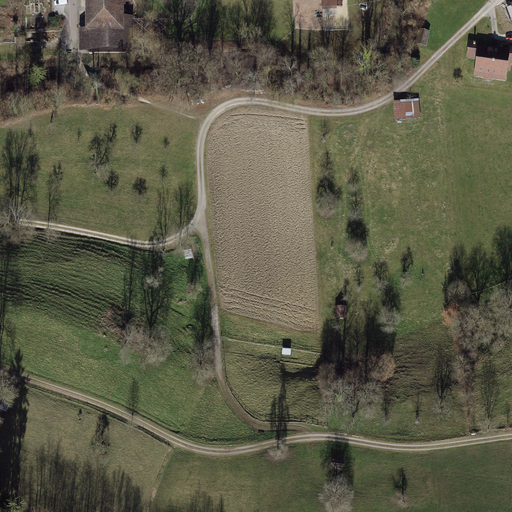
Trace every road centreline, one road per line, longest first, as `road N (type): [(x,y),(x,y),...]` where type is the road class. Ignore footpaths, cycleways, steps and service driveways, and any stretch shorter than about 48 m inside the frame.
road 1 (track): [(101,403),(205,450),(322,436),(398,447),(511,436)]
road 2 (track): [(203,196),(200,148),(211,119),(231,105),(367,108),(407,84),(489,8)]
road 3 (track): [(203,196),(222,379),(249,422),(299,425),(322,436)]
road 4 (track): [(203,196),(195,221),(158,245),(0,219)]
